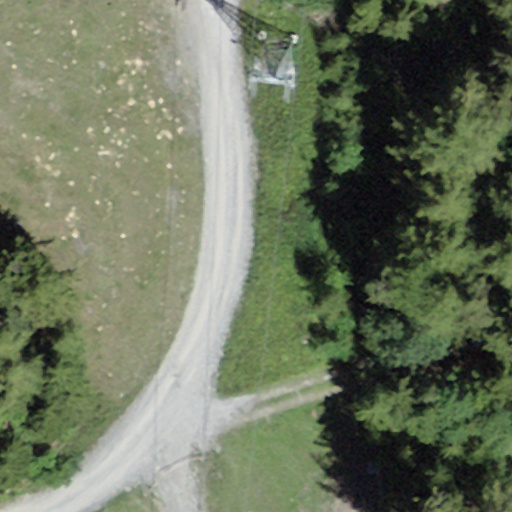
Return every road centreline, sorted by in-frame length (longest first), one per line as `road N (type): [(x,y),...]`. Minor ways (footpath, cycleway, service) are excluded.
road 1 (track): [(214,0),(239,246),(196,401),(207,511)]
road 2 (track): [(18,511),(196,401)]
